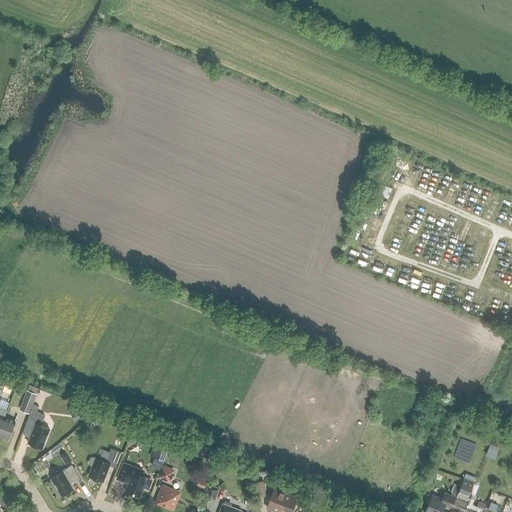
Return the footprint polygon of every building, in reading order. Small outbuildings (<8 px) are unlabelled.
[(36,394),(26,390),(18,410),(29,414),(36,394)] [(80,419),(89,415),(86,407),(77,410),(80,419)] [(41,448),(49,429),(40,425),(44,415),(31,410),(26,424),(33,427),(27,443),(41,448)] [(0,436),(7,439),(14,421),(4,417),(0,427),(0,436)] [(153,443),(151,449),(149,456),(163,461),(168,449),(153,443)] [(121,453),(110,448),(105,461),(96,458),(95,458),(92,457),(90,458),(88,462),(89,464),(92,466),(88,476),(102,482),(108,466),(115,468),(121,453)] [(65,465),(71,461),(67,453),(60,457),(65,465)] [(208,454),(205,461),(212,463),(215,456),(208,454)] [(149,483),(149,481),(148,480),(146,479),(147,478),(141,476),(142,474),(141,470),(123,463),(116,479),(129,484),(126,491),(139,496),(142,488),(143,488),(144,485),(145,486),(147,485),(148,484),(149,483)] [(156,478),(169,483),(175,469),(161,464),(156,478)] [(61,496),(73,489),(69,483),(79,477),(72,465),(61,471),(62,472),(50,478),(61,496)] [(252,480),(256,473),(242,467),(238,477),(243,480),(244,477),(252,480)] [(256,498),(263,496),(267,495),(263,480),(253,483),(256,498)] [(456,497),(451,509),(459,511),(458,511),(474,511),(475,511),(465,508),(467,502),(466,501),(472,484),(462,480),(460,486),(456,497)] [(432,495),(425,511),(441,511),(444,506),(451,509),(456,497),(460,486),(454,483),(450,492),(452,493),(451,495),(444,493),(442,498),(432,495)] [(156,503),(172,509),(179,493),(162,486),(156,503)] [(278,511),(285,493),(273,489),(266,507),(278,511)] [(290,511),(296,498),(285,493),(278,511),(277,511),(290,511)] [(311,502),(306,497),(297,507),(301,511),(311,502)] [(483,511),(485,504),(478,501),(475,508),(483,511)]
